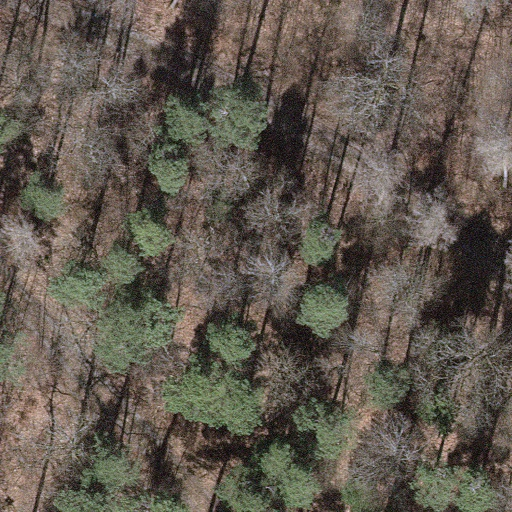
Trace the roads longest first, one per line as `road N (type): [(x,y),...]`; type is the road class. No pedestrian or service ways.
road 1 (track): [(511,268),(271,108),(30,0)]
road 2 (track): [(210,511),(0,275)]
